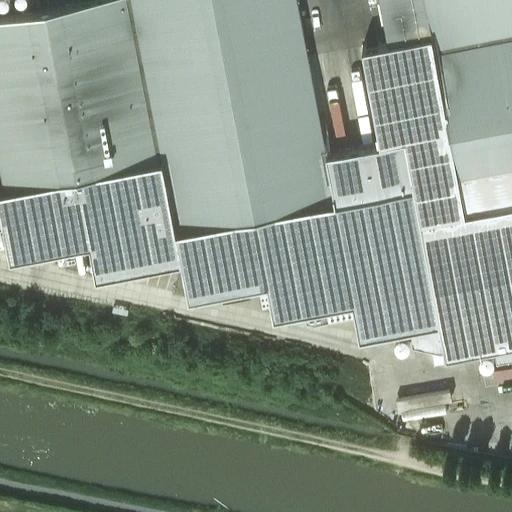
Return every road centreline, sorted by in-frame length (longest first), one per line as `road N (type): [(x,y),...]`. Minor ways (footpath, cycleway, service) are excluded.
road 1 (unknown): [(0,264),(511,380)]
road 2 (track): [(511,484),(0,372)]
road 3 (unclassified): [(0,484),(139,511)]
road 4 (unknown): [(348,0),(370,118)]
